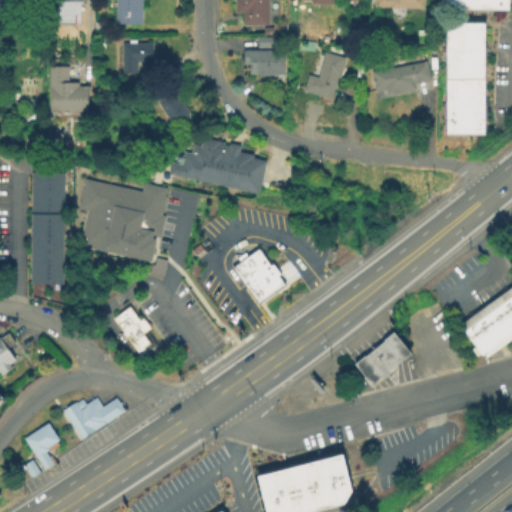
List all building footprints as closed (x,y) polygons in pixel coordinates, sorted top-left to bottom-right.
[(141,0),(141,23),(114,23),(114,0),(141,0)] [(267,0),(267,23),(241,23),(241,12),(232,12),(232,0),(267,0)] [(442,0),(443,7),(507,9),(507,0),(442,0)] [(483,77),(442,77),(442,21),(483,21),(483,77)] [(272,33),(261,33),(261,25),(272,25),(272,33)] [(270,46),(255,46),(255,35),(270,35),(270,46)] [(151,60),(136,60),(136,72),(120,72),(120,41),(127,41),(127,37),(135,37),(135,41),(151,41),(151,60)] [(283,73),(247,73),(247,62),(241,62),(241,48),(279,48),(279,55),(283,55),(283,73)] [(330,97),(301,89),(305,72),(317,75),(324,50),(344,55),(338,77),(335,76),(330,97)] [(384,95),(383,88),(373,90),(369,70),(424,60),(427,78),(411,81),(413,90),(384,95)] [(87,109),(48,109),(47,63),(67,63),(67,80),(77,80),(77,83),(87,83),(87,109)] [(483,135),(442,135),(442,77),(483,77),(483,135)] [(190,119),(166,132),(148,95),(172,83),(190,119)] [(257,191),(167,172),(169,160),(180,162),(182,150),(189,151),(191,142),(198,143),(200,134),(220,138),(219,141),(226,143),(226,140),(239,143),(238,149),(253,152),(252,156),(264,158),(257,191)] [(67,172),(65,284),(32,283),(34,171),(67,172)] [(86,180),(157,196),(152,216),(141,214),(138,229),(151,232),(149,240),(154,241),(150,259),(82,244),(92,200),(82,198),(86,180)] [(258,304),(229,266),(236,261),(233,256),(242,249),(246,253),(255,246),(268,263),(271,261),(279,271),(276,274),(284,283),(258,304)] [(149,273),(162,275),(165,258),(152,256),(149,273)] [(511,336),(485,357),(481,352),(476,356),(470,347),(473,345),(462,330),(465,328),(460,321),(511,282),(511,336)] [(138,354),(111,316),(128,305),(137,318),(141,315),(149,325),(145,328),(155,342),(138,354)] [(410,350),(369,385),(350,363),(392,328),(410,350)] [(10,366),(0,372),(0,333),(6,329),(14,341),(6,346),(13,358),(7,362),(10,366)] [(93,429),(79,438),(60,408),(79,396),(83,403),(78,406),(93,429)] [(108,419),(93,429),(78,406),(83,403),(93,396),(99,406),(108,419)] [(123,410),(108,419),(99,406),(114,396),(123,410)] [(42,467),(21,436),(46,419),(58,437),(46,445),(48,448),(45,450),(52,461),(42,467)] [(267,511),(264,510),(255,475),(341,452),(350,487),(343,502),(301,511),(267,511)] [(38,470),(29,476),(21,464),(30,458),(38,470)]
